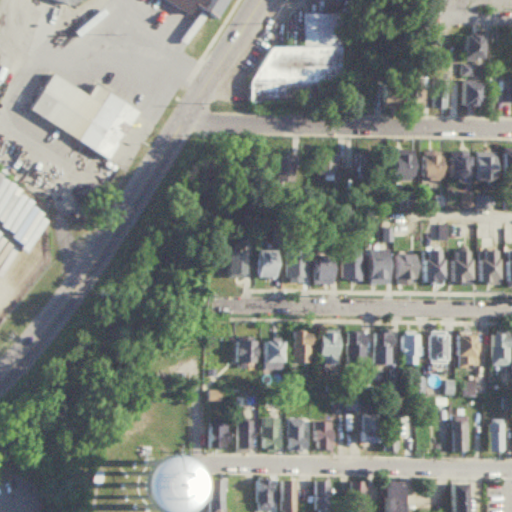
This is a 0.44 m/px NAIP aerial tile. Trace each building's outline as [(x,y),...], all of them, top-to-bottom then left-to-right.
[(213,20),(225,0),(158,0),(184,16),(191,6),(213,20)] [(253,49),(253,106),(342,105),(341,14),(302,14),(302,48),(253,49)] [(478,36),(458,36),(458,60),(478,60),(478,36)] [(467,66),(457,66),(457,75),(467,75),(467,66)] [(25,112),(104,160),(132,112),(89,86),(83,97),(47,75),(25,112)] [(419,110),(419,78),(400,78),(400,110),(419,110)] [(442,81),(427,81),(427,110),(442,110),(442,81)] [(456,109),(477,109),(477,83),(456,83),(456,109)] [(393,84),(376,84),(376,109),(393,109),(393,84)] [(408,151),(389,151),(389,181),(408,181),(408,151)] [(470,181),(491,181),(491,154),(470,154),(470,181)] [(511,183),(511,154),(499,154),(499,183),(511,183)] [(312,177),(334,177),(334,155),(312,155),(312,177)] [(354,155),(354,179),(378,179),(378,155),(354,155)] [(436,180),(436,156),(417,156),(417,180),(436,180)] [(464,181),(464,156),(444,156),(444,181),(464,181)] [(290,184),(290,158),(270,158),(270,184),(290,184)] [(475,207),(483,207),(483,197),(475,197),(475,207)] [(301,251),(280,251),(280,285),(301,285),(301,251)] [(337,251),(337,283),(356,283),(356,251),(337,251)] [(384,251),(364,251),(364,285),(384,285),(384,251)] [(252,280),(271,280),(271,252),(252,252),(252,280)] [(418,252),(418,285),(439,285),(439,252),(418,252)] [(466,252),(447,252),(447,285),(466,285),(466,252)] [(475,284),(493,284),(493,252),(475,252),(475,284)] [(502,289),(511,289),(511,252),(502,252),(502,289)] [(239,253),(221,253),(221,279),(239,279),(239,253)] [(411,256),(390,256),(390,285),(411,285),(411,256)] [(327,286),(327,260),(308,260),(308,286),(327,286)] [(313,365),(333,365),(333,331),(313,331),(313,365)] [(304,333),(286,333),(286,365),(304,365),(304,333)] [(341,367),(360,367),(360,333),(341,333),(341,367)] [(444,363),(443,333),(424,334),(424,363),(444,363)] [(369,365),(386,366),(387,334),(369,334),(369,365)] [(453,334),(453,366),(472,366),(472,334),(453,334)] [(505,367),(505,334),(487,334),(487,367),(505,367)] [(398,365),(414,365),(414,336),(398,336),(398,365)] [(250,366),(250,342),(230,342),(230,366),(250,366)] [(277,371),(277,343),(257,343),(257,371),(277,371)] [(406,394),(420,394),(420,379),(406,379),(406,394)] [(356,397),(341,397),(341,412),(356,412),(356,397)] [(373,415),(357,415),(357,445),(373,445),(373,415)] [(378,453),(393,453),(393,415),(378,415),(378,453)] [(271,419),(255,419),(255,453),(271,453),(271,419)] [(297,453),(297,419),(281,419),(281,453),(297,453)] [(230,450),(244,450),(244,421),(230,421),(230,450)] [(326,423),(308,423),(308,452),(326,452),(326,423)] [(447,453),(463,453),(463,423),(447,423),(447,453)] [(202,450),(219,450),(219,424),(202,424),(202,450)] [(483,454),(499,454),(499,424),(483,424),(483,454)] [(141,463),(130,464),(121,469),(114,476),(109,485),(107,495),(109,505),(112,511),(164,511),(166,510),(170,500),(170,490),(166,480),(160,471),(151,466),(141,463)] [(204,511),(220,511),(220,479),(204,479),(204,511)] [(275,479),(275,511),(291,511),(291,479),(275,479)] [(251,480),(251,511),(266,511),(266,480),(251,480)] [(310,511),(324,511),(324,481),(310,481),(310,511)] [(362,511),(362,481),(345,481),(345,511),(362,511)] [(398,511),(398,481),(380,481),(380,511),(398,511)] [(464,511),(464,483),(447,483),(447,511),(464,511)]
